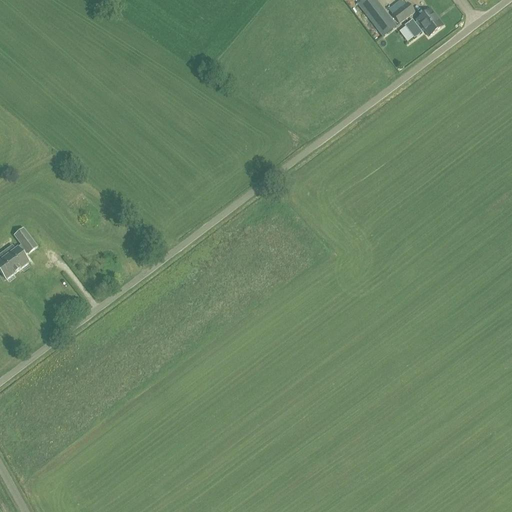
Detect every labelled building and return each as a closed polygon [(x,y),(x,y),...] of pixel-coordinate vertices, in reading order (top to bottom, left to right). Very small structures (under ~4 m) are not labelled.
[(395,27),(374,0),(363,0),(357,5),(382,38),(395,27)] [(406,3),(391,15),(399,24),(404,20),(414,13),(406,3)] [(428,37),(442,26),(431,11),(416,22),(419,26),(417,28),(412,21),(404,27),(413,39),(421,33),(419,31),(422,30),(428,37)] [(0,272),(6,281),(29,264),(24,257),(28,254),(28,255),(37,248),(24,231),(15,237),(21,246),(15,251),(12,247),(0,255),(0,272)] [(46,252),(42,260),(49,263),(52,254),(46,252)] [(82,271),(84,278),(97,274),(94,266),(82,271)] [(58,280),(64,290),(70,287),(64,276),(58,280)] [(68,297),(73,304),(81,300),(76,292),(68,297)] [(30,312),(35,309),(31,301),(26,303),(30,312)] [(38,308),(34,311),(38,319),(43,316),(38,308)]
